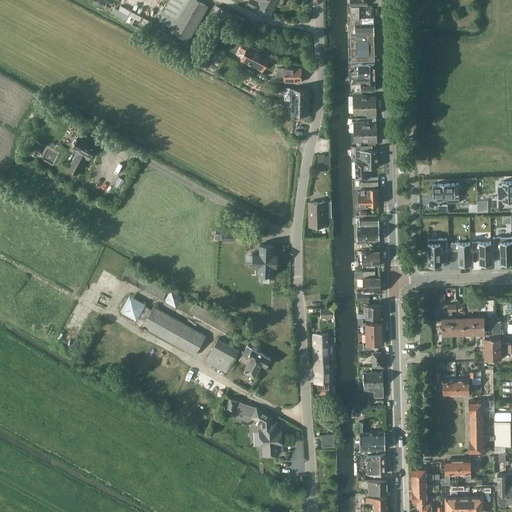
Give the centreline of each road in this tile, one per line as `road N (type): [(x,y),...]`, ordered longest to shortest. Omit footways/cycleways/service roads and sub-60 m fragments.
road 1 (unclassified): [(310,511),(297,218),(317,103),(317,0)]
road 2 (secondary): [(395,281),(386,0)]
road 3 (track): [(0,362),(236,511)]
road 4 (secondary): [(400,511),(395,281)]
